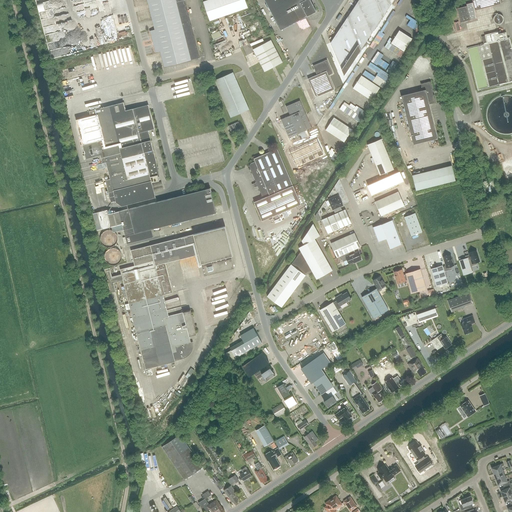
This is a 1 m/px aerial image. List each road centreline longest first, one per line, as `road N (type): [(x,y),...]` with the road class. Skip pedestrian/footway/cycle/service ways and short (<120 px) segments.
road 1 (unclassified): [(122,511),(124,458),(12,0)]
road 2 (unclassified): [(281,511),(511,354)]
road 3 (unclassified): [(264,323),(224,173),(273,101)]
road 4 (unclassified): [(487,232),(421,0)]
road 5 (unclassified): [(273,101),(231,60),(149,81),(128,0)]
road 6 (secondary): [(335,440),(511,321)]
road 7 (unknown): [(294,69),(316,116),(327,118),(402,13)]
road 8 (unknown): [(249,267),(198,281),(199,345),(148,394)]
road 9 (unclassified): [(335,440),(264,323)]
road 10 (unclassified): [(379,265),(264,323)]
road 11 (secondary): [(231,511),(335,440)]
